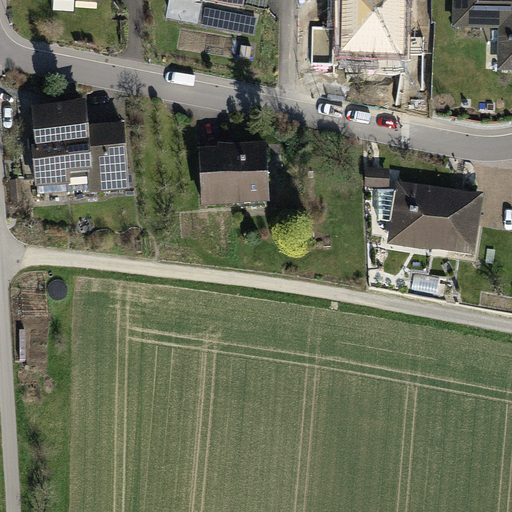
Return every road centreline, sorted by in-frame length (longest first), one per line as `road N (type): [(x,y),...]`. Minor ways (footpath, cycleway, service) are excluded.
road 1 (residential): [(511,144),(483,148),(0,54)]
road 2 (track): [(511,326),(288,284),(0,250)]
road 3 (unclassified): [(13,511),(0,250)]
